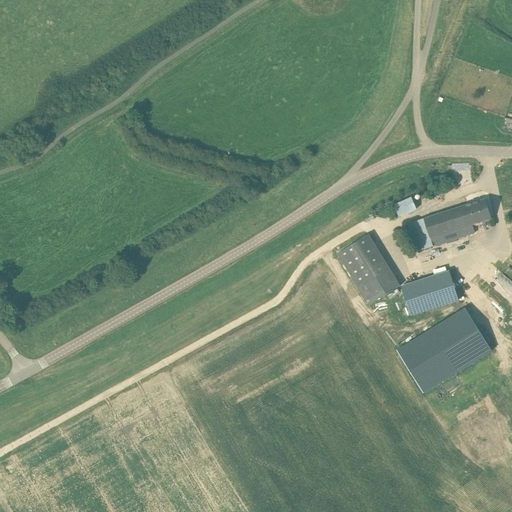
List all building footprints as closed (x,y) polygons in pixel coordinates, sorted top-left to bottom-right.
[(414,196),(396,204),(401,216),(419,208),(414,196)] [(491,219),(485,199),(408,224),(416,251),(425,249),(431,270),(445,265),(438,245),(475,233),(472,225),(491,219)] [(341,244),(344,249),(363,238),(360,233),(341,244)] [(410,316),(458,300),(449,271),(401,287),(410,316)] [(466,307),(398,349),(425,392),(492,349),(466,307)]
